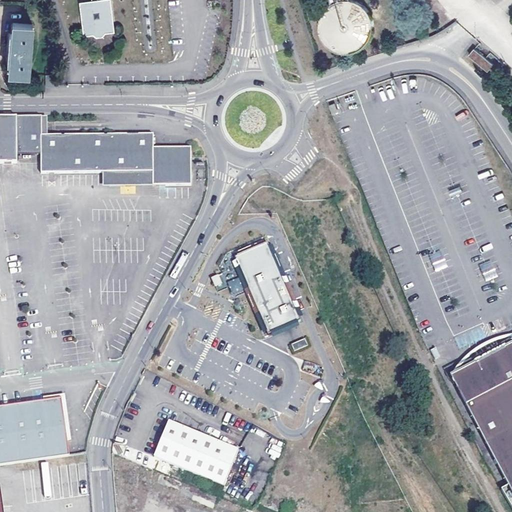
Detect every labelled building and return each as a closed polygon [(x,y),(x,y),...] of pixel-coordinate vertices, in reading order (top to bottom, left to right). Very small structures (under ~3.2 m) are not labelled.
[(80,3),(84,36),(93,34),(96,37),(103,35),(105,33),(115,32),(110,0),(98,0),(92,1),(80,3)] [(333,0),(334,2),(331,4),(329,7),(327,9),(325,11),(323,14),(322,17),(321,21),(321,24),(321,27),(321,30),(322,34),(323,37),(325,39),(327,42),(329,44),(331,47),(334,48),(337,50),(340,51),(343,52),(346,52),(350,52),(353,52),(356,51),(359,49),(362,48),(365,46),(367,44),(369,41),(371,38),(372,35),(373,32),(374,29),(374,26),(374,23),(374,20),(373,16),(371,13),(370,10),(368,8),(366,6),(363,4),(360,2),(357,0),(356,0),(333,0)] [(10,63),(9,72),(28,74),(32,24),(13,23),(12,32),(8,32),(7,45),(6,63),(10,63)] [(486,59),(475,50),(471,55),(488,70),(493,65),(486,59)] [(47,75),(47,86),(58,86),(57,75),(47,75)] [(339,111),(335,102),(330,105),(333,113),(339,111)] [(16,154),(40,154),(40,135),(33,135),(28,135),(27,117),(0,117),(0,162),(16,162),(16,154)] [(40,135),(40,154),(40,162),(40,172),(102,171),(134,171),(134,181),(152,181),(152,185),(160,185),(168,185),(176,185),(191,185),(191,148),(153,148),(153,134),(40,135)] [(102,185),(152,185),(152,181),(134,181),(134,171),(102,171),(102,185)] [(235,267),(267,334),(270,332),(296,320),(299,318),(294,306),(296,305),(293,300),(291,301),(282,282),(284,281),(271,253),(269,255),(263,242),(231,257),(235,267)] [(215,287),(223,284),(219,273),(211,276),(215,287)] [(233,295),(244,291),(239,277),(228,281),(233,295)] [(469,363),(450,373),(504,483),(496,487),(509,511),(511,511),(511,342),(507,345),(501,334),(494,336),(485,340),(475,347),(473,349),(465,355),(469,363)] [(511,334),(505,334),(501,334),(507,345),(511,342),(511,334)] [(293,348),(295,354),(308,348),(305,342),(293,348)] [(458,362),(450,373),(469,363),(465,355),(458,362)] [(0,465),(62,457),(56,420),(53,401),(0,409),(0,465)] [(170,420),(157,456),(226,484),(239,447),(170,420)] [(278,458),(281,447),(271,444),(267,455),(278,458)]
